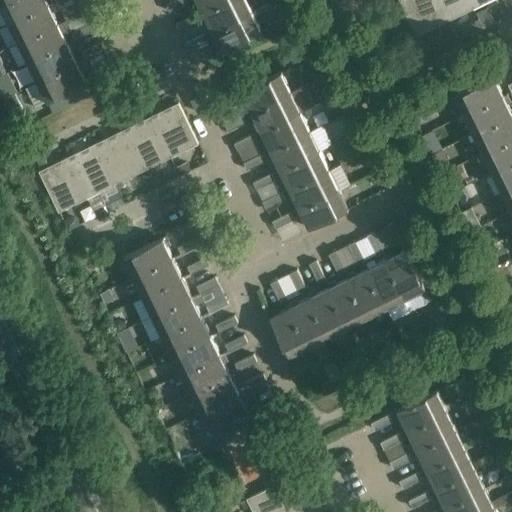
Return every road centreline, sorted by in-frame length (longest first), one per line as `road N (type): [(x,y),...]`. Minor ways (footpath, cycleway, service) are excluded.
road 1 (residential): [(346,511),(234,281)]
road 2 (residential): [(279,257),(163,31)]
road 3 (tertiary): [(98,511),(0,309)]
road 4 (unclassified): [(426,191),(332,0)]
road 5 (unclassified): [(511,375),(426,191)]
road 6 (residential): [(279,257),(426,191)]
